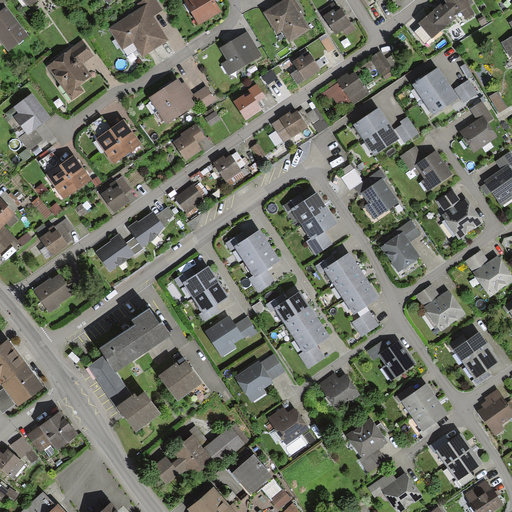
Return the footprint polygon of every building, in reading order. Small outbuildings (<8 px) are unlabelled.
[(23,0),(30,9),(42,0),(23,0)] [(142,8),(109,30),(122,50),(132,44),(142,60),(170,42),(155,19),(166,12),(157,0),(144,0),(139,3),(142,8)] [(186,0),(183,2),(198,26),(220,11),(212,0),(186,0)] [(291,0),(286,0),(264,14),(277,35),(282,32),(289,44),(311,30),(300,12),(302,10),(295,0),(293,0),(292,1),(291,0)] [(447,5),(443,8),(441,5),(419,25),(421,27),(412,35),(422,46),(431,39),(432,40),(456,20),(454,18),(462,13),(466,20),(475,14),(470,6),(473,3),(471,0),(447,0),(445,2),(447,5)] [(340,6),(323,16),(336,37),(344,32),(346,36),(357,29),(352,22),(351,23),(340,6)] [(2,13),(0,14),(0,41),(9,53),(29,37),(7,9),(2,13)] [(231,42),(220,49),(228,61),(222,64),(229,75),(262,56),(248,32),(231,42)] [(328,38),(321,42),(328,53),(336,48),(328,38)] [(83,66),(93,58),(82,43),(49,69),(72,99),(83,91),(79,86),(91,77),(83,66)] [(354,106),(370,95),(368,92),(385,79),(386,81),(394,75),(393,73),(400,68),(391,57),(388,59),(381,51),(354,71),(337,82),(338,84),(322,94),(327,100),(332,97),(338,105),(339,104),(342,108),(351,102),(354,106)] [(322,71),(311,54),(304,58),(303,57),(293,63),(298,71),(291,75),(298,84),(305,80),(306,82),(322,71)] [(461,68),(467,79),(472,76),(466,65),(461,68)] [(439,69),(413,86),(433,117),(460,100),(462,104),(477,95),(468,81),(455,90),(451,83),(449,85),(439,69)] [(272,71),(261,79),(266,86),(277,79),(272,71)] [(179,81),(150,100),(167,126),(196,107),(195,105),(197,103),(202,111),(216,101),(207,87),(194,96),(185,82),(181,84),(179,81)] [(245,95),(233,103),(246,122),(263,111),(258,104),(267,98),(258,84),(249,90),(252,94),(246,98),(245,95)] [(498,92),(488,97),(498,114),(508,109),(498,92)] [(52,120),(33,94),(14,108),(18,114),(14,117),(26,134),(19,138),(29,152),(44,141),(36,131),(52,120)] [(460,133),(474,154),(498,138),(488,124),(494,120),(482,102),(470,110),(477,121),(474,123),(460,133)] [(273,125),(285,143),(309,128),(307,126),(319,118),(314,110),(307,114),(303,109),(293,115),(290,117),(289,114),(273,125)] [(354,126),(376,157),(401,140),(404,144),(418,134),(408,118),(400,123),(402,126),(394,131),(379,109),(354,126)] [(216,112),(205,119),(210,127),(221,120),(216,112)] [(102,118),(90,127),(99,139),(95,141),(114,166),(142,145),(136,138),(127,126),(123,120),(111,129),(102,118)] [(182,137),(173,143),(186,162),(202,152),(198,145),(206,140),(196,125),(183,134),(180,136),(182,137)] [(251,148),(260,160),(266,156),(258,144),(251,148)] [(425,180),(422,182),(428,193),(453,177),(445,165),(437,153),(424,161),(416,148),(401,157),(411,171),(416,168),(425,180)] [(484,182),(501,208),(511,200),(511,172),(510,170),(511,169),(511,154),(511,152),(497,162),(502,170),(499,172),(484,182)] [(39,163),(47,174),(47,176),(64,201),(93,181),(87,173),(78,161),(76,156),(62,166),(53,153),(39,163)] [(231,154),(213,165),(226,184),(243,172),(231,154)] [(362,164),(358,166),(362,172),(366,170),(362,164)] [(350,166),(343,171),(351,182),(358,177),(350,166)] [(363,195),(368,203),(364,207),(373,220),(399,203),(394,195),(384,181),(387,180),(381,171),(355,188),(361,197),(363,195)] [(112,188),(101,195),(115,215),(131,203),(125,195),(133,190),(123,176),(110,185),(112,188)] [(194,186),(176,199),(186,214),(205,202),(194,186)] [(443,223),(453,238),(455,237),(458,241),(483,224),(472,207),(467,200),(462,203),(454,192),(438,202),(446,214),(443,216),(446,221),(443,223)] [(292,211),(305,203),(300,195),(283,206),(288,214),(292,211)] [(323,203),(318,195),(305,203),(292,211),(310,239),(312,242),(325,234),(338,225),(332,217),(323,203)] [(39,198),(32,203),(46,220),(53,214),(39,198)] [(0,255),(16,240),(4,228),(15,217),(1,202),(0,202),(0,255)] [(82,204),(76,208),(82,216),(87,212),(82,204)] [(154,212),(129,229),(142,249),(154,241),(174,216),(168,208),(157,216),(154,212)] [(381,248),(399,274),(420,258),(410,244),(422,235),(411,220),(398,229),(401,234),(398,236),(381,248)] [(265,240),(260,231),(246,240),(235,248),(237,249),(254,277),(255,279),(267,271),(280,263),(273,251),(265,240)] [(41,240),(52,258),(68,247),(58,232),(51,237),(50,234),(41,240)] [(235,248),(246,240),(242,233),(226,244),(232,252),(237,249),(235,248)] [(332,245),(325,234),(312,242),(310,239),(306,242),(315,256),(332,245)] [(121,236),(97,252),(110,272),(134,256),(121,236)] [(465,261),(490,298),(511,283),(511,275),(499,257),(491,261),(490,263),(481,250),(465,261)] [(324,272),(355,318),(380,301),(373,290),(365,278),(357,266),(350,255),(337,264),(324,272)] [(324,272),(337,264),(332,256),(315,267),(320,275),(324,272)] [(180,288),(184,285),(203,314),(199,316),(204,323),(220,313),(216,307),(228,299),(221,287),(214,276),(209,269),(196,277),(192,269),(175,280),(180,288)] [(275,283),(267,271),(255,279),(254,277),(250,279),(259,294),(275,283)] [(59,275),(33,292),(47,314),(73,298),(59,275)] [(416,297),(441,332),(466,316),(449,291),(443,295),(441,297),(432,285),(416,297)] [(305,302),(300,294),(288,302),(274,311),(303,353),(304,356),(318,347),(330,339),(322,327),(314,316),(305,302)] [(274,311),(288,302),(283,295),(267,305),(272,313),(274,311)] [(511,318),(511,297),(501,306),(508,316),(509,315),(511,318)] [(104,356),(118,375),(169,340),(162,329),(160,330),(147,312),(132,322),(135,326),(128,331),(100,350),(104,356)] [(362,338),(379,327),(370,312),(353,324),(362,338)] [(215,326),(206,333),(222,358),(238,348),(235,344),(244,339),(236,326),(230,317),(215,326)] [(249,318),(236,326),(244,339),(245,341),(249,338),(251,340),(259,334),(249,318)] [(449,346),(477,386),(503,367),(497,359),(490,350),(484,341),(478,332),(466,341),(463,336),(449,346)] [(391,382),(415,365),(398,341),(389,347),(384,339),(368,350),(391,382)] [(0,385),(0,386),(3,390),(15,405),(18,409),(44,389),(8,341),(0,346),(0,385)] [(326,359),(318,347),(304,356),(303,353),(299,355),(309,370),(326,359)] [(259,362),(270,379),(283,371),(272,354),(259,362)] [(118,375),(104,356),(88,367),(94,374),(116,406),(132,395),(118,375)] [(270,379),(259,362),(258,360),(233,376),(250,401),(264,392),(261,389),(272,382),(270,379)] [(179,369),(177,366),(159,379),(179,405),(203,386),(192,371),(186,363),(179,369)] [(331,375),(317,385),(338,414),(364,395),(347,372),(336,381),(331,375)] [(430,394),(424,386),(400,403),(423,436),(448,417),(441,409),(430,394)] [(0,409),(3,413),(15,405),(3,390),(0,392),(0,409)] [(503,426),(511,419),(511,413),(497,391),(485,400),(487,402),(481,406),(483,410),(478,414),(494,438),(505,430),(503,426)] [(135,396),(117,409),(135,434),(161,416),(150,401),(145,394),(138,400),(135,396)] [(284,447),(309,432),(294,408),(287,412),(283,405),(265,416),(284,447)] [(80,435),(62,411),(27,435),(39,453),(50,444),(57,453),(80,435)] [(369,474),(387,461),(379,450),(383,447),(387,444),(382,436),(387,432),(381,423),(375,427),(371,420),(346,438),(361,458),(358,460),(369,474)] [(166,457),(153,469),(167,486),(186,470),(194,479),(209,466),(214,472),(251,440),(236,422),(211,443),(196,426),(184,435),(188,440),(172,454),(177,460),(172,464),(166,457)] [(437,453),(457,481),(455,482),(459,489),(474,479),(471,474),(482,466),(474,454),(467,444),(461,435),(449,444),(444,437),(430,446),(435,454),(437,453)] [(23,438),(11,446),(21,459),(26,455),(32,464),(39,459),(23,438)] [(25,465),(4,448),(0,453),(0,468),(13,479),(25,465)] [(273,478),(249,452),(242,458),(227,472),(250,498),(273,478)] [(395,511),(403,511),(423,499),(406,475),(402,478),(397,481),(392,473),(368,489),(374,498),(383,492),(395,511)] [(464,495),(475,511),(493,511),(503,506),(486,481),(464,495)] [(232,511),(216,490),(188,511),(232,511)] [(271,500),(279,511),(299,511),(294,504),(282,491),(271,500)] [(61,511),(43,492),(20,511),(61,511)]
